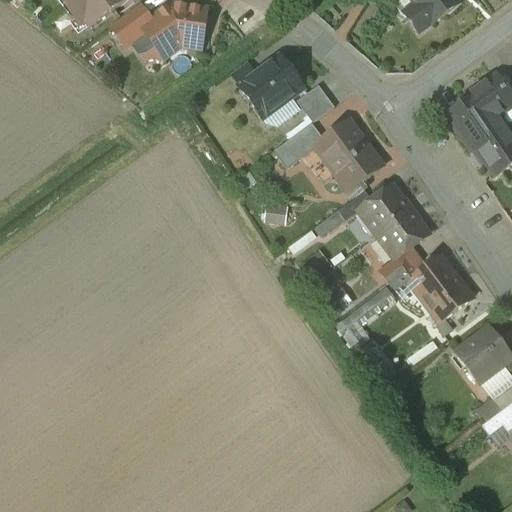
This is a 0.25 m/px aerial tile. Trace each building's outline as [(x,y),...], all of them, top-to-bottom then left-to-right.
[(57,0),(79,29),(85,25),(90,31),(129,2),(127,0),(57,0)] [(408,0),(428,27),(458,6),(454,0),(408,0)] [(139,9),(110,31),(125,51),(144,37),(140,31),(150,24),(139,9)] [(206,14),(170,9),(150,24),(140,31),(144,37),(150,44),(156,45),(167,60),(181,50),(200,53),(206,14)] [(278,62),(255,79),(238,91),(262,123),(303,93),(279,61),(277,62),(278,62)] [(496,80),(475,94),(475,95),(462,104),(465,107),(480,131),(496,120),(511,109),(511,103),(496,80)] [(318,91),(297,106),(313,127),(334,112),(318,91)] [(465,107),(447,120),(471,155),(476,151),(495,179),(511,167),(511,144),(496,120),(480,131),(465,107)] [(323,144),(314,151),(315,152),(346,194),(380,169),(348,126),(323,144)] [(311,128),(273,156),(286,174),(315,152),(314,151),(323,144),(311,128)] [(371,205),(358,215),(359,216),(376,240),(413,213),(405,203),(401,203),(391,190),(371,205)] [(364,196),(338,216),(345,226),(359,216),(358,215),(371,205),(364,196)] [(289,227),(290,209),(270,207),(269,225),(289,227)] [(413,213),(376,240),(394,264),(395,265),(410,253),(428,240),(419,227),(420,223),(413,213)] [(313,280),(333,266),(324,253),(304,267),(313,280)] [(410,253),(395,265),(394,264),(381,274),(389,284),(413,267),(418,263),(410,253)] [(421,278),(413,284),(413,285),(435,314),(426,321),(433,331),(471,303),(442,263),(421,278)] [(389,284),(387,286),(396,297),(413,285),(413,284),(421,278),(413,267),(389,284)] [(388,290),(339,329),(358,353),(374,341),(362,326),(396,300),(388,290)] [(488,333),(454,359),(478,390),(511,363),(488,333)] [(511,388),(492,405),(500,416),(511,407),(511,388)] [(511,407),(500,416),(495,420),(503,431),(508,437),(511,434),(511,407)] [(495,420),(481,431),(489,442),(503,431),(495,420)]
